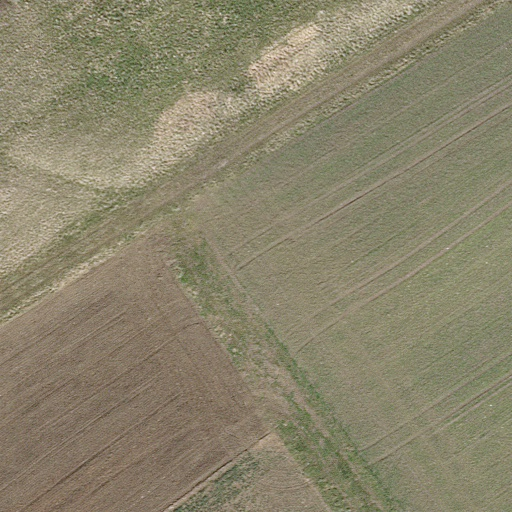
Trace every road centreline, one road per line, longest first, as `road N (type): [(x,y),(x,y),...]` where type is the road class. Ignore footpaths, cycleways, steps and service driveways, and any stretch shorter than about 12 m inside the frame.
road 1 (track): [(0,307),(483,0)]
road 2 (track): [(363,511),(151,209)]
